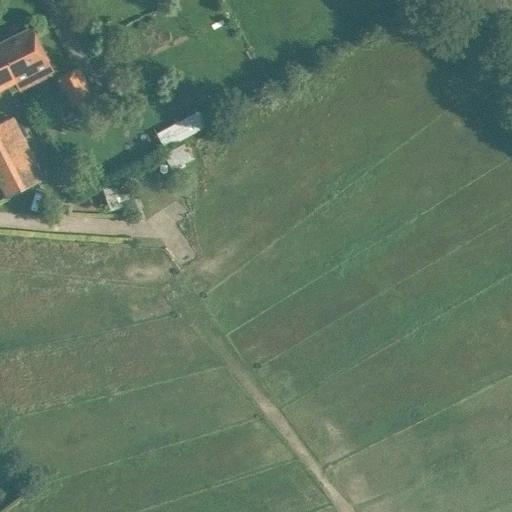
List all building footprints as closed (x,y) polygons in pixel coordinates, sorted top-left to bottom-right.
[(31,28),(0,43),(0,53),(15,82),(19,90),(53,73),(31,28)] [(0,89),(15,82),(0,53),(0,89)] [(58,113),(69,107),(70,110),(67,112),(72,122),(95,109),(89,97),(91,96),(76,69),(54,80),(60,92),(50,97),(58,113)] [(113,114),(119,128),(141,118),(134,104),(113,114)] [(156,133),(165,149),(207,126),(197,109),(179,119),(180,121),(156,133)] [(43,178),(12,117),(0,122),(0,184),(6,197),(43,178)] [(166,153),(174,168),(191,159),(181,142),(169,149),(170,151),(166,153)] [(112,183),(102,186),(110,211),(121,207),(112,183)]
